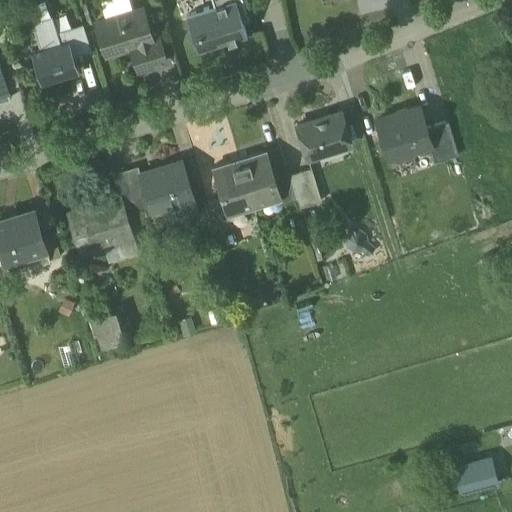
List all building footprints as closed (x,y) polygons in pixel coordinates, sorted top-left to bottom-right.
[(243,0),(212,0),(214,5),(186,14),(197,50),(228,41),(228,42),(237,39),(236,38),(247,34),(239,10),(246,8),(243,0)] [(142,8),(96,22),(106,53),(131,45),(152,39),(142,8)] [(66,28),(56,31),(51,15),(49,16),(33,21),(39,37),(38,38),(40,47),(31,50),(41,82),(79,71),(74,54),(80,53),(75,37),(69,39),(66,28)] [(91,49),(83,22),(82,23),(66,28),(69,39),(75,37),(80,53),(85,51),(91,49)] [(152,39),(131,45),(138,69),(166,61),(158,37),(152,39)] [(3,72),(0,72),(0,101),(11,98),(3,72)] [(409,109),(406,108),(397,111),(396,113),(377,119),(389,157),(393,156),(399,159),(412,155),(416,149),(429,145),(431,144),(426,127),(419,106),(409,109)] [(341,111),(297,125),(307,157),(351,143),(341,111)] [(448,120),(426,127),(431,144),(429,145),(435,162),(459,154),(448,120)] [(266,151),(240,159),(254,205),(280,197),(281,197),(275,179),(266,151)] [(240,159),(213,167),(222,195),(227,213),(228,213),(254,205),(240,159)] [(140,173),(139,173),(149,206),(152,213),(153,213),(151,208),(174,201),(179,216),(198,209),(183,160),(140,173)] [(138,166),(126,169),(135,199),(138,209),(149,206),(139,173),(140,173),(138,166)] [(312,168),(290,174),(297,199),(300,208),(322,201),(312,168)] [(126,169),(114,173),(121,195),(124,203),(135,199),(126,169)] [(297,199),(290,174),(275,179),(281,197),(280,197),(282,204),(297,199)] [(121,195),(68,212),(83,255),(136,237),(124,203),(121,195)] [(222,195),(207,200),(215,225),(230,220),(228,213),(227,213),(222,195)] [(35,208),(0,218),(0,237),(5,254),(46,242),(43,235),(35,208)] [(365,212),(361,232),(388,237),(392,218),(365,212)] [(53,232),(43,235),(46,242),(49,252),(58,250),(53,232)] [(119,309),(89,318),(99,351),(110,347),(112,354),(131,348),(119,309)] [(491,455),(452,464),(459,495),(499,485),(491,455)]
